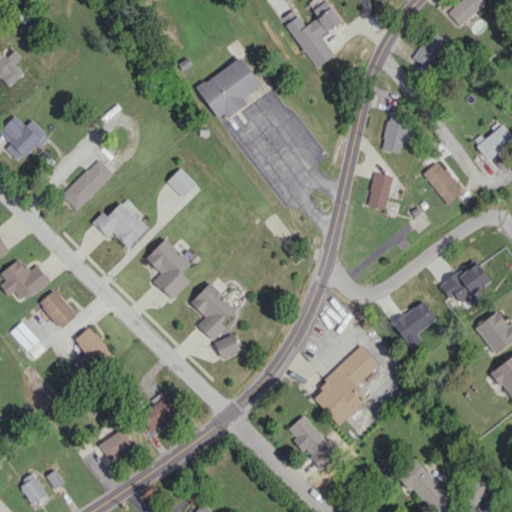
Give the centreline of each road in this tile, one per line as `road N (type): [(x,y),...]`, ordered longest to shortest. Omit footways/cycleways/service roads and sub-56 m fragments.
road 1 (tertiary): [(415,0),(384,33),(330,265),(283,367),(227,417),(89,511)]
road 2 (residential): [(0,191),(227,417)]
road 3 (residential): [(330,265),(355,294),(378,296),(499,217),(511,237)]
road 4 (residential): [(384,33),(496,200),(511,187)]
road 5 (residential): [(227,417),(324,511)]
